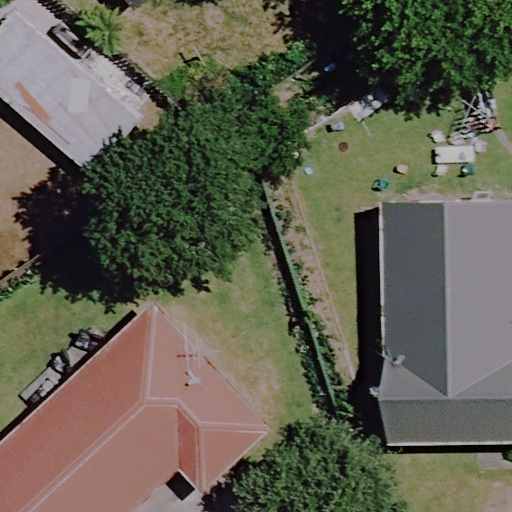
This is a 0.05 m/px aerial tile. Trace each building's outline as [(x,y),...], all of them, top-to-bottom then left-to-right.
[(162,0),(129,0),(142,16),(162,0)] [(393,0),(428,34),(462,0),(393,0)] [(124,114),(24,15),(0,39),(0,106),(66,172),(124,114)] [(511,208),(382,216),(396,454),(511,447),(511,208)] [(267,438),(146,316),(0,460),(0,511),(139,511),(180,471),(207,498),(267,438)]
